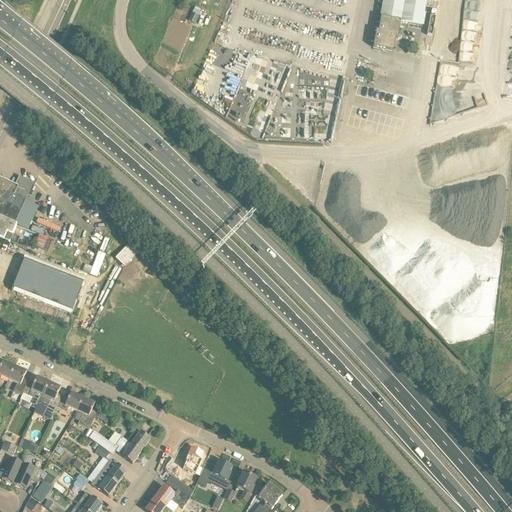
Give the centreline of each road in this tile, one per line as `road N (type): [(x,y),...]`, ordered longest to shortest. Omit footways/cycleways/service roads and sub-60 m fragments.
road 1 (motorway): [(503,511),(226,213),(0,17)]
road 2 (motorway): [(0,46),(231,249),(474,511)]
road 3 (unclassified): [(447,511),(206,256),(0,75)]
road 4 (unclassified): [(511,434),(244,161),(150,80),(122,32),(124,0)]
road 5 (residential): [(183,425),(0,340)]
road 6 (residential): [(314,500),(267,466),(183,425)]
road 7 (secondary): [(0,133),(63,0)]
